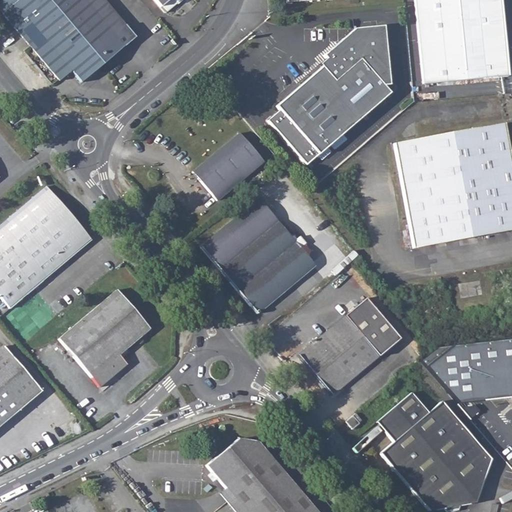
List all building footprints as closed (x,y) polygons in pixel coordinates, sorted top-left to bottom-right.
[(3,0),(0,3),(0,11),(2,13),(17,0),(3,0)] [(17,0),(2,13),(1,14),(58,81),(70,71),(80,82),(133,37),(102,0),(17,0)] [(167,0),(160,7),(165,13),(180,0),(167,0)] [(498,0),(414,0),(422,84),(506,76),(498,0)] [(304,166),(388,95),(383,86),(388,85),(382,26),(353,30),(322,56),(324,59),(318,65),(320,68),(274,107),(277,111),(265,121),(304,166)] [(511,171),(503,123),(393,144),(396,160),(413,248),(511,230),(511,171)] [(238,133),(192,172),(216,201),(262,162),(238,133)] [(385,145),(388,161),(396,160),(393,144),(385,145)] [(52,197),(44,187),(0,224),(0,300),(8,309),(66,261),(65,260),(87,241),(51,197),(52,197)] [(258,199),(200,247),(256,314),(314,266),(299,248),(304,243),(299,236),(293,241),(258,199)] [(140,207),(136,210),(143,218),(146,215),(140,207)] [(407,238),(402,238),(399,241),(398,244),(400,248),(403,249),(407,249),(410,246),(410,242),(407,238)] [(166,282),(169,279),(163,272),(159,274),(166,282)] [(149,328),(116,290),(58,339),(99,387),(127,364),(122,358),(129,352),(126,348),(149,328)] [(365,299),(298,356),(330,395),(398,339),(365,299)] [(422,361),(458,402),(511,396),(511,338),(438,347),(422,361)] [(39,390),(2,347),(0,348),(0,382),(20,407),(39,390)] [(0,424),(20,407),(0,382),(0,424)] [(410,392),(385,414),(393,424),(384,432),(393,442),(379,453),(429,511),(443,509),(460,505),(474,503),(490,459),(441,401),(427,412),(410,392)] [(355,413),(345,422),(352,429),(361,421),(355,413)] [(375,422),(384,432),(393,424),(385,414),(375,422)] [(315,511),(257,442),(236,439),(205,465),(244,511),(315,511)]
